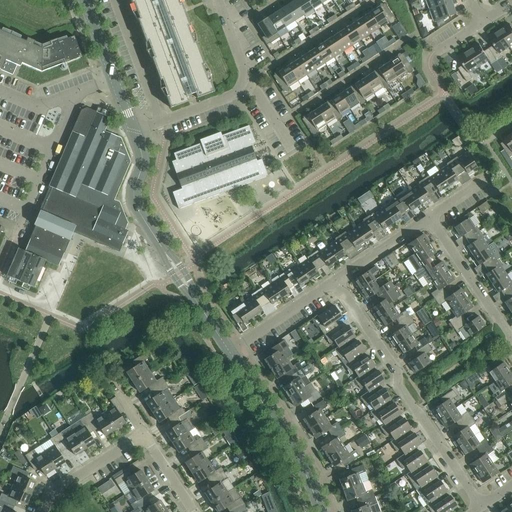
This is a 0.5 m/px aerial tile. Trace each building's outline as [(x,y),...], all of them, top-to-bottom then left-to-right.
[(145,43),(146,48),(146,51),(151,58),(160,81),(159,81),(160,90),(165,97),(165,96),(170,108),(187,102),(185,97),(195,93),(196,98),(214,92),(210,80),(209,72),(204,64),(204,65),(195,42),(196,42),(195,33),(190,26),(181,3),(182,3),(181,0),(129,0),(131,4),(132,13),(136,20),(137,20),(145,43)] [(295,0),(294,1),(303,15),(312,9),(306,0),(295,0)] [(306,0),(312,9),(321,4),(319,0),(306,0)] [(425,0),(430,10),(455,1),(454,0),(425,0)] [(285,7),(294,21),(303,15),(294,1),(285,7)] [(455,1),(430,10),(434,22),(436,22),(438,27),(443,23),(442,19),(455,14),(452,6),(457,5),(455,1)] [(369,13),(379,28),(388,22),(389,23),(391,24),(392,23),(394,22),(394,20),(393,19),(394,18),(384,4),(369,13)] [(276,13),(285,27),(294,21),(285,7),(276,13)] [(267,18),(266,18),(279,38),(279,37),(276,33),(285,27),(276,13),(267,18)] [(360,19),(370,34),(379,28),(369,13),(360,19)] [(266,18),(257,24),(265,36),(261,38),(266,45),(269,43),(270,43),(279,38),(266,18)] [(351,25),(361,40),(370,34),(360,19),(351,25)] [(500,33),(509,47),(511,45),(511,28),(509,24),(503,28),(504,30),(500,33)] [(342,31),(352,46),(361,40),(351,25),(342,31)] [(0,70),(12,75),(16,66),(19,67),(21,64),(41,72),(81,57),(74,36),(58,42),(56,39),(49,42),(50,45),(41,49),(33,45),(34,42),(27,38),(25,42),(0,30),(0,70)] [(333,37),(343,52),(352,46),(342,31),(333,37)] [(404,31),(397,36),(399,40),(407,35),(404,31)] [(490,51),(497,61),(502,57),(500,54),(509,47),(500,33),(496,35),(494,33),(488,37),(495,48),(490,51)] [(324,43),(328,48),(333,58),(343,52),(333,37),(324,43)] [(333,58),(328,48),(324,43),(315,49),(324,64),(333,58)] [(469,52),(479,67),(489,61),(491,64),(497,61),(490,51),(485,54),(478,44),(472,48),(473,50),(469,52)] [(306,55),(315,69),(324,64),(315,49),(306,55)] [(479,67),(469,52),(465,55),(464,53),(458,57),(464,67),(459,71),(467,82),(473,79),(469,73),(479,67)] [(387,64),(397,78),(406,73),(407,74),(409,74),(410,74),(412,72),(412,71),(411,69),(412,69),(402,54),(387,64)] [(297,61),(306,75),(315,69),(306,55),(297,61)] [(288,66),(297,81),(306,75),(297,61),(288,66)] [(383,77),(388,84),(397,78),(387,64),(373,73),(378,81),(383,77)] [(297,81),(288,66),(272,76),(282,91),(283,91),(284,92),(286,92),(287,92),(288,90),(289,89),(288,87),(297,81)] [(364,79),(373,94),(382,88),(383,89),(385,89),(387,89),(388,88),(388,86),(388,84),(383,77),(378,81),(373,73),(364,79)] [(456,73),(452,76),(460,88),(462,86),(458,80),(460,79),(456,73)] [(354,96),(359,103),(360,104),(362,105),(363,104),(364,103),(365,101),(364,100),(373,94),(364,79),(354,85),(359,93),(354,96)] [(469,87),(471,93),(478,90),(476,84),(469,87)] [(340,94),(349,109),(359,103),(354,96),(359,93),(354,85),(340,94)] [(336,108),(340,115),(349,109),(340,94),(325,104),(330,112),(336,108)] [(316,110),(326,125),(335,119),(336,120),(338,120),(339,120),(341,118),(341,117),(340,115),(336,108),(330,112),(325,104),(316,110)] [(35,226),(30,239),(64,253),(73,232),(80,236),(113,250),(119,252),(120,248),(122,245),(128,231),(124,230),(128,223),(119,202),(114,200),(115,197),(130,163),(130,162),(129,159),(121,138),(117,137),(104,132),(110,118),(96,112),(86,108),(81,110),(48,186),(50,187),(52,188),(41,212),(35,226)] [(326,125),(316,110),(301,120),(311,134),(312,135),(314,136),(316,135),(317,134),(317,132),(317,130),(326,125)] [(178,209),(221,193),(267,176),(261,160),(256,161),(250,144),(255,143),(248,126),(221,136),(220,133),(199,140),(200,144),(173,154),(176,160),(171,162),(181,189),(172,193),(178,209)] [(511,134),(504,139),(505,141),(501,144),(505,150),(510,158),(511,156),(511,134)] [(510,158),(505,150),(501,153),(506,161),(510,158)] [(452,162),(460,174),(465,171),(466,174),(476,167),(466,153),(452,162)] [(438,172),(448,186),(457,180),(455,177),(460,174),(452,162),(438,172)] [(436,166),(427,171),(430,176),(439,170),(436,166)] [(448,186),(438,172),(424,181),(432,193),(437,190),(439,192),(448,186)] [(410,190),(420,205),(429,199),(427,196),(432,193),(424,181),(410,190)] [(396,200),(404,211),(409,208),(411,211),(420,205),(410,190),(396,200)] [(382,209),(392,224),(401,217),(400,215),(404,211),(396,200),(382,209)] [(487,200),(477,207),(481,213),(491,206),(487,200)] [(368,218),(376,230),(381,227),(383,230),(392,224),(382,209),(368,218)] [(354,228),(364,242),(374,236),(372,233),(376,230),(368,218),(354,228)] [(468,218),(453,228),(459,237),(462,235),(466,240),(478,232),(479,231),(476,226),(474,227),(469,220),(468,218)] [(364,242),(354,228),(340,237),(348,249),(353,246),(355,249),(364,242)] [(478,232),(466,240),(469,245),(466,247),(472,256),(490,244),(489,243),(486,245),(481,237),(478,232)] [(511,236),(509,232),(503,236),(507,241),(511,238),(511,236)] [(413,254),(429,243),(423,234),(407,245),(413,254)] [(326,246),(336,261),(346,255),(344,252),(348,249),(340,237),(326,246)] [(30,239),(24,252),(45,261),(58,267),(64,253),(30,239)] [(429,243),(413,254),(418,262),(412,267),(416,273),(427,265),(424,261),(436,253),(429,243)] [(490,244),(472,256),(479,265),(481,264),(485,268),(496,260),(498,259),(494,253),(493,255),(488,248),(491,246),(490,244)] [(313,256),(320,268),(325,265),(327,267),(336,261),(326,246),(313,256)] [(33,288),(45,261),(24,252),(18,249),(6,276),(33,288)] [(392,253),(387,256),(394,267),(399,264),(392,253)] [(299,265),(308,280),(318,274),(316,271),(320,268),(313,256),(299,265)] [(387,256),(382,259),(389,270),(394,267),(387,256)] [(496,260),(485,268),(488,273),(485,275),(491,284),(506,274),(509,272),(508,271),(505,273),(500,265),(496,260)] [(417,280),(422,277),(428,285),(432,282),(448,271),(441,262),(430,270),(427,265),(416,273),(413,274),(417,280)] [(285,275),(293,286),(297,283),(299,286),(308,280),(299,265),(285,275)] [(359,291),(375,280),(371,275),(378,270),(375,266),(353,282),(359,291)] [(434,300),(445,293),(442,288),(454,280),(448,271),(432,282),(437,289),(430,294),(434,300)] [(500,292),(503,296),(511,290),(511,283),(506,274),(491,284),(497,293),(500,292)] [(271,284),(281,299),(290,292),(288,290),(293,286),(285,275),(271,284)] [(375,280),(359,291),(365,300),(377,292),(380,297),(394,287),(390,281),(380,288),(375,280)] [(257,293),(265,305),(269,302),(271,305),(281,299),(271,284),(257,293)] [(371,309),(377,318),(393,308),(390,303),(400,296),(394,287),(380,297),(383,301),(371,309)] [(445,293),(434,300),(438,306),(445,301),(450,309),(466,298),(460,289),(448,297),(445,293)] [(504,303),(510,312),(511,310),(511,290),(503,296),(506,301),(504,303)] [(243,303),(253,317),(262,311),(260,308),(265,305),(257,293),(243,303)] [(466,298),(450,309),(455,317),(449,321),(453,327),(463,320),(460,316),(472,308),(466,298)] [(253,317),(243,303),(229,312),(236,324),(241,321),(243,324),(253,317)] [(324,335),(336,327),(333,323),(341,317),(334,306),(317,317),(322,323),(318,326),(324,335)] [(393,308),(377,318),(383,328),(395,320),(398,324),(409,317),(409,316),(413,314),(410,308),(398,315),(393,308)] [(422,309),(416,313),(420,319),(426,315),(422,309)] [(463,320),(453,327),(457,333),(459,332),(465,340),(485,326),(478,316),(466,324),(463,320)] [(409,317),(398,324),(401,328),(389,336),(396,346),(412,335),(407,327),(413,323),(409,317)] [(339,332),(336,327),(324,335),(330,344),(334,342),(337,347),(338,347),(346,342),(346,343),(355,337),(347,326),(339,332)] [(295,329),(290,333),(295,342),(301,338),(295,329)] [(412,335),(396,346),(402,355),(414,347),(417,351),(428,344),(427,344),(424,339),(423,338),(417,343),(412,335)] [(270,370),(286,359),(281,351),(288,347),(284,341),(273,347),(276,352),(264,360),(270,370)] [(333,350),(340,359),(343,365),(348,362),(356,357),(356,358),(365,352),(357,341),(349,347),(346,343),(346,342),(338,347),(337,347),(333,350)] [(428,344),(417,351),(420,356),(408,364),(414,374),(430,363),(425,355),(432,350),(428,344)] [(132,383),(149,372),(143,362),(149,358),(145,353),(133,360),(137,366),(126,373),(132,383)] [(354,371),(358,377),(366,372),(366,373),(375,367),(367,356),(359,362),(356,358),(356,357),(348,362),(343,365),(350,374),(354,371)] [(286,359),(270,370),(276,379),(289,371),(292,376),(302,369),(298,363),(291,367),(286,359)] [(493,383),(510,372),(503,363),(491,371),(488,366),(478,373),(482,380),(488,375),(493,383)] [(282,388),(288,398),(310,384),(305,376),(306,375),(313,371),(309,364),(302,369),(292,376),(295,380),(282,388)] [(358,377),(353,380),(360,389),(364,386),(368,392),(372,390),(385,382),(377,371),(369,377),(366,373),(366,372),(358,377)] [(149,372),(132,383),(139,393),(150,386),(153,391),(165,383),(162,378),(156,381),(149,372)] [(511,375),(510,372),(493,383),(499,390),(492,395),(496,401),(507,394),(504,389),(511,383),(511,375)] [(338,379),(334,381),(338,388),(342,385),(338,379)] [(165,383),(153,391),(156,396),(146,403),(152,413),(174,399),(167,389),(169,388),(165,383)] [(310,384),(288,398),(294,407),(307,399),(310,404),(320,397),(316,390),(315,391),(310,384)] [(368,392),(359,397),(366,407),(370,404),(373,410),(374,410),(382,405),(391,399),(383,389),(375,394),(372,390),(368,392)] [(439,419),(455,409),(450,401),(457,396),(452,390),(442,398),(445,402),(433,410),(439,419)] [(507,394),(496,401),(500,407),(507,403),(511,410),(511,396),(510,398),(507,394)] [(104,413),(115,430),(125,423),(118,412),(123,409),(115,397),(110,401),(114,407),(104,413)] [(173,421),(185,413),(181,408),(180,408),(174,399),(152,413),(158,423),(169,416),(173,421)] [(309,429),(325,419),(320,411),(327,407),(323,400),(312,407),(315,412),(303,420),(309,429)] [(485,401),(480,404),(483,409),(488,406),(485,401)] [(374,410),(373,410),(369,412),(376,422),(380,419),(383,425),(384,425),(392,420),(401,414),(393,403),(385,409),(382,405),(374,410)] [(41,410),(45,414),(50,410),(46,405),(41,410)] [(211,406),(205,410),(208,415),(214,411),(211,406)] [(455,409),(439,419),(445,429),(457,421),(460,425),(471,418),(467,412),(460,416),(455,409)] [(185,413),(173,421),(176,426),(165,433),(172,443),(193,429),(187,419),(192,416),(188,410),(185,413)] [(85,417),(93,429),(98,425),(105,436),(115,430),(104,413),(94,419),(90,413),(85,417)] [(85,417),(70,427),(85,449),(95,443),(87,432),(93,429),(85,417)] [(384,425),(383,425),(379,427),(386,437),(390,434),(394,439),(394,440),(402,435),(411,429),(403,418),(395,424),(392,420),(384,425)] [(471,418),(460,425),(463,429),(451,437),(457,447),(473,436),(468,428),(475,424),(471,418)] [(330,435),(341,429),(337,422),(330,427),(325,419),(309,429),(315,439),(327,431),(330,435)] [(504,426),(497,430),(501,436),(508,432),(504,426)] [(55,436),(62,448),(68,445),(75,456),(85,449),(70,427),(60,433),(55,436)] [(193,429),(172,443),(178,453),(189,446),(192,451),(204,443),(201,438),(195,442),(189,432),(193,429)] [(341,429),(330,435),(333,440),(321,448),(327,457),(344,447),(338,439),(345,435),(341,429)] [(498,431),(492,435),(495,440),(501,437),(498,431)] [(394,440),(394,439),(389,442),(396,452),(400,449),(404,454),(404,455),(408,452),(408,453),(421,444),(413,433),(405,439),(402,435),(394,440)] [(365,435),(359,439),(364,446),(370,442),(365,435)] [(44,452),(54,469),(64,462),(57,451),(62,448),(55,436),(49,440),(53,446),(44,452)] [(473,436),(457,447),(464,456),(476,448),(479,452),(489,445),(485,439),(479,444),(473,436)] [(204,443),(192,451),(196,456),(185,463),(191,473),(208,462),(202,452),(208,448),(204,443)] [(489,445),(479,452),(481,457),(469,465),(476,474),(492,463),(487,456),(493,451),(489,445)] [(344,447),(327,457),(333,467),(346,459),(349,464),(359,457),(355,450),(349,455),(344,447)] [(18,450),(13,453),(18,461),(23,458),(18,450)] [(54,469),(44,452),(38,456),(34,450),(25,456),(32,468),(37,464),(45,475),(54,469)] [(243,451),(236,454),(240,461),(247,457),(243,451)] [(406,467),(409,472),(410,472),(418,467),(418,468),(422,465),(427,462),(419,451),(411,457),(408,453),(408,452),(404,455),(404,454),(395,460),(402,469),(406,467)] [(208,462),(191,473),(198,483),(208,476),(212,481),(224,473),(220,468),(214,472),(208,462)] [(492,463),(476,474),(482,483),(498,473),(492,463)] [(339,480),(343,491),(368,481),(362,465),(350,470),(353,475),(339,480)] [(410,472),(409,472),(405,475),(415,490),(419,487),(420,487),(428,482),(428,483),(437,477),(429,466),(425,469),(422,465),(418,468),(418,467),(410,472)] [(12,486),(30,494),(35,483),(23,478),(26,472),(13,467),(10,472),(17,475),(12,486)] [(126,468),(112,477),(114,480),(126,472),(128,471),(126,468)] [(130,491),(146,480),(140,471),(129,478),(126,472),(114,480),(117,485),(123,482),(130,491)] [(233,487),(227,478),(224,473),(212,481),(215,486),(204,493),(211,503),(228,492),(227,491),(233,487)] [(146,480),(130,491),(136,501),(130,505),(134,510),(145,503),(142,497),(153,490),(146,480)] [(360,496),(362,501),(374,497),(368,481),(343,491),(347,501),(360,496)] [(419,495),(418,496),(417,498),(417,499),(422,507),(430,502),(438,497),(438,498),(447,492),(439,481),(431,487),(428,483),(428,482),(420,487),(419,487),(415,490),(419,495)] [(103,485),(97,489),(101,494),(107,490),(103,485)] [(0,495),(0,500),(11,505),(14,500),(26,505),(30,494),(12,486),(7,497),(1,494),(0,495)] [(228,492),(211,503),(216,511),(218,511),(228,506),(231,511),(244,504),(240,498),(234,502),(228,492)] [(423,508),(426,506),(430,511),(435,511),(436,511),(448,511),(457,507),(449,496),(441,502),(438,498),(438,497),(430,502),(422,507),(423,508)] [(374,497),(362,501),(364,506),(351,511),(350,511),(371,511),(369,507),(377,504),(374,497)] [(0,511),(12,511),(9,511),(11,505),(0,500),(0,507),(2,508),(0,511)] [(163,511),(166,511),(160,501),(149,508),(145,503),(134,510),(130,511),(163,511)]
